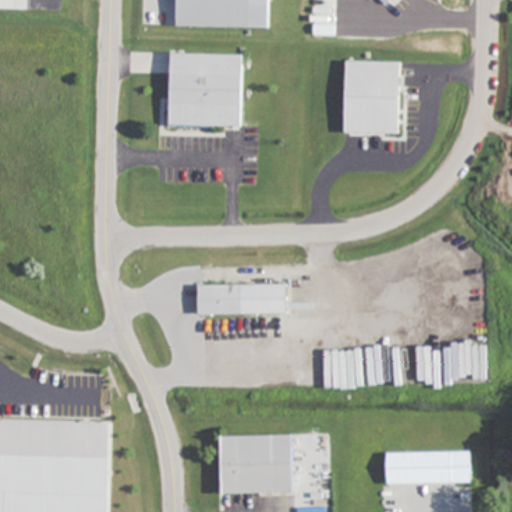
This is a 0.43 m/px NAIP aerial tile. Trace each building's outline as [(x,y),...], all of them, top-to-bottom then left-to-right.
[(178,0),(178,27),(271,28),(271,0),(178,0)] [(170,126),(243,127),(244,54),(171,53),(170,126)] [(401,62),(347,61),(346,134),(400,134),(401,62)] [(199,286),(199,316),(244,316),(244,286),(199,286)] [(110,511),(113,424),(0,421),(0,511),(110,511)] [(294,493),(294,435),(222,435),(222,493),(294,493)] [(388,484),(472,484),(472,452),(388,452),(388,484)]
